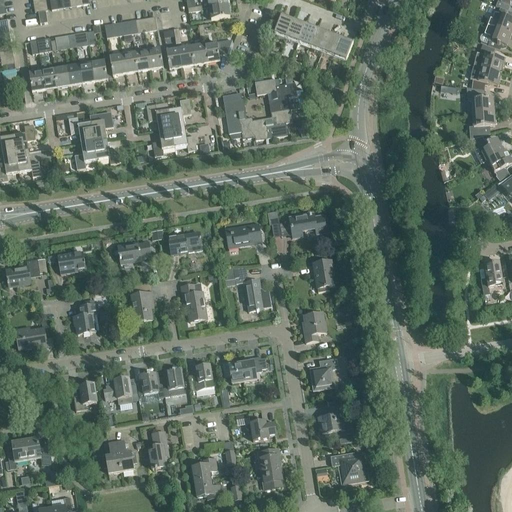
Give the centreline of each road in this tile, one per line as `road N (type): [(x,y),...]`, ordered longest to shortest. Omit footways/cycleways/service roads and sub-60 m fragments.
road 1 (tertiary): [(0,218),(355,164)]
road 2 (residential): [(0,122),(225,86),(246,72),(276,0)]
road 3 (tertiary): [(397,362),(369,192),(355,164)]
road 4 (tertiary): [(392,0),(362,83),(355,164)]
road 5 (tertiary): [(421,498),(397,362)]
